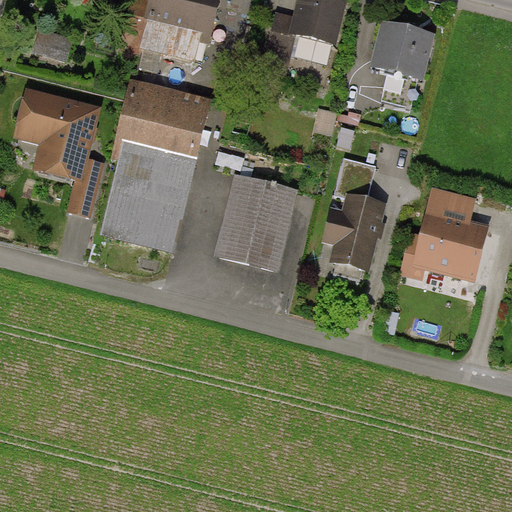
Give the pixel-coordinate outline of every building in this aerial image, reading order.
[(207,50),(219,0),(151,0),(149,10),(129,5),(117,54),(139,59),(144,35),(207,50)] [(343,6),(319,0),(295,0),(291,21),(275,17),(261,76),(285,82),(294,41),(332,50),(343,6)] [(432,39),(378,26),(366,74),(420,88),(432,39)] [(75,40),(38,34),(33,60),(71,67),(75,40)] [(171,256),(209,106),(136,87),(98,238),(171,256)] [(99,114),(24,96),(12,144),(40,151),(33,179),(76,190),(69,218),(90,223),(103,169),(87,165),(99,114)] [(337,120),(320,116),(314,140),(331,144),(337,120)] [(295,195),(246,183),(226,261),(275,274),(295,195)] [(472,203),(432,194),(420,243),(410,240),(400,280),(423,286),(425,277),(472,288),(486,230),(466,225),(472,203)] [(367,278),(384,209),(347,200),(343,217),(329,214),(320,248),(333,251),(329,269),(367,278)]
